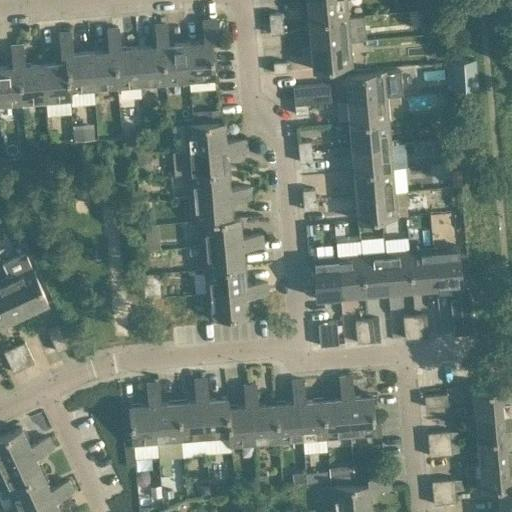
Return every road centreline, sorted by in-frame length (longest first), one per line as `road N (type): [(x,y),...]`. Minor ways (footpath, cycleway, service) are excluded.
road 1 (residential): [(298,349),(280,128),(251,103),(242,0)]
road 2 (residential): [(47,388),(140,356),(298,349)]
road 3 (residential): [(420,511),(402,353)]
road 4 (residential): [(104,511),(47,388)]
